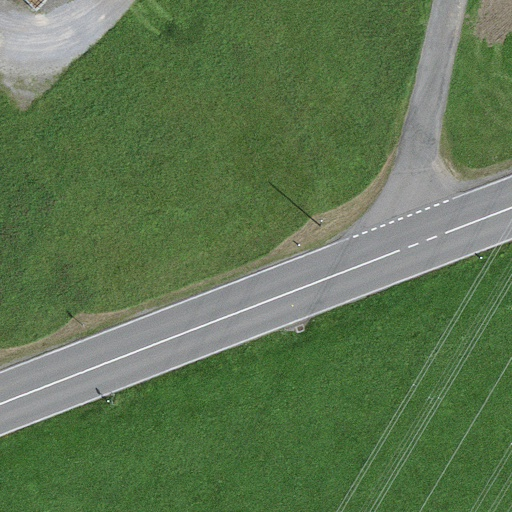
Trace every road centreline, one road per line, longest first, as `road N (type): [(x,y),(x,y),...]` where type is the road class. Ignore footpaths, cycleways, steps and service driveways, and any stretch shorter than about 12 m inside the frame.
road 1 (primary): [(397,248),(0,401)]
road 2 (unclassified): [(448,0),(397,248)]
road 3 (track): [(0,40),(9,51),(50,52),(108,0)]
road 4 (primary): [(511,209),(397,248)]
